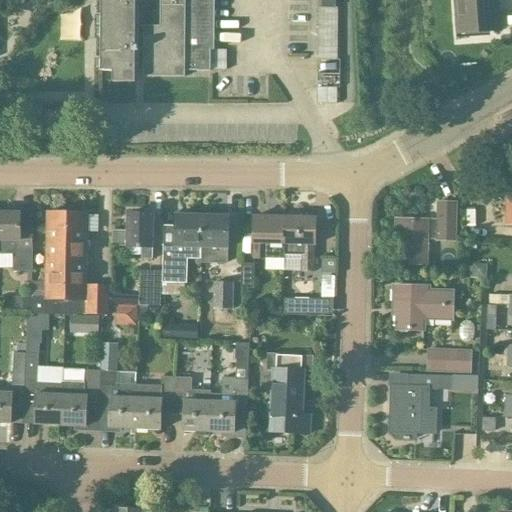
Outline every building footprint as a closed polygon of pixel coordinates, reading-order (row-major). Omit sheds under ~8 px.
[(101,0),(102,71),(114,71),(114,82),(136,82),(136,71),(144,71),(144,77),(186,77),(186,71),(211,71),(211,54),(211,39),(211,0),(101,0)] [(455,0),(458,33),(500,30),(498,0),(455,0)] [(320,101),(339,100),(338,86),(319,87),(320,101)] [(438,221),(428,221),(397,220),(395,265),(427,266),(428,233),(437,234),(437,241),(455,241),(457,204),(438,203),(438,221)] [(21,212),(0,212),(0,254),(19,254),(19,257),(16,259),(16,272),(33,272),(32,228),(21,228),(21,212)] [(87,315),(87,287),(89,213),(49,212),(47,299),(33,298),(33,313),(87,315)] [(154,259),(155,214),(129,213),(129,230),(113,230),(112,246),(144,247),(143,259),(154,259)] [(202,248),(203,248),(204,216),(177,215),(176,248),(164,248),(163,282),(187,283),(188,259),(202,259),(202,248)] [(230,216),(204,216),(203,248),(217,248),(216,263),(228,264),(229,249),(230,249),(230,216)] [(284,255),(285,255),(286,217),(255,216),(255,244),(256,244),(256,258),(284,259),(284,255)] [(317,218),(286,217),(285,255),(302,255),(302,272),(314,272),(315,255),(316,255),(317,218)] [(337,260),(323,260),(322,273),(336,273),(337,260)] [(242,265),(241,289),(254,290),(254,265),(242,265)] [(162,306),(163,271),(141,271),(140,306),(162,306)] [(233,310),(233,283),(215,283),(215,310),(233,310)] [(112,287),(87,287),(87,315),(111,316),(112,287)] [(430,288),(395,287),(394,309),(398,309),(398,331),(424,331),(425,318),(435,318),(435,320),(452,320),(453,293),(429,293),(430,288)] [(284,301),(284,315),(312,316),(312,302),(284,301)] [(487,318),(497,318),(497,305),(488,305),(487,305),(487,318)] [(117,307),(117,325),(134,326),(135,307),(117,307)] [(119,368),(120,343),(102,342),(102,367),(119,368)] [(473,351),(428,349),(427,372),(472,374),(473,351)] [(13,393),(0,392),(0,423),(12,424),(13,407),(24,408),(27,354),(15,354),(13,393)] [(39,355),(27,354),(24,408),(37,408),(36,424),(62,425),(64,382),(63,382),(63,384),(38,383),(39,355)] [(267,371),(274,371),(271,432),(309,434),(310,415),(301,414),(303,372),(295,372),(296,355),(268,354),(267,371)] [(87,410),(100,411),(101,371),(85,371),(85,383),(64,382),(62,425),(87,426),(87,410)] [(119,372),(101,371),(100,411),(111,411),(110,428),(137,429),(139,385),(119,384),(119,372)] [(434,376),(408,376),(408,387),(392,387),(391,433),(399,433),(399,439),(405,439),(405,440),(411,440),(411,439),(417,439),(417,433),(436,433),(436,410),(428,410),(429,390),(452,390),(452,376),(434,376)] [(162,414),(174,414),(175,377),(162,377),(162,386),(139,385),(137,429),(161,430),(162,414)] [(193,378),(175,377),(174,414),(185,415),(184,431),(210,432),(211,394),(212,391),(192,390),(193,378)] [(222,394),(211,394),(210,432),(235,433),(236,416),(248,417),(249,379),(223,377),(222,394)]
